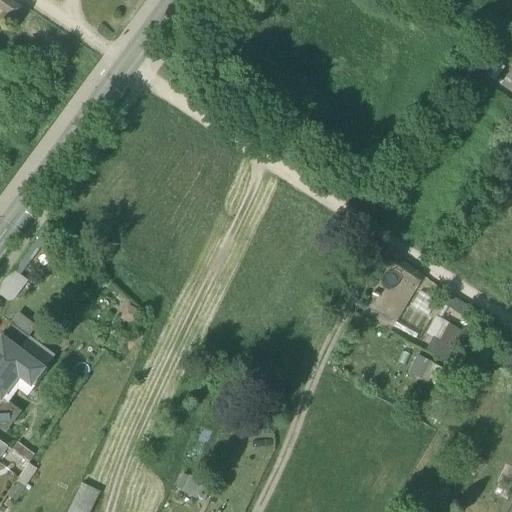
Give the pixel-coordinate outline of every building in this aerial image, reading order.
[(23,9),(9,0),(0,0),(0,10),(16,20),(23,9)] [(511,70),(502,83),(511,91),(511,70)] [(0,293),(12,302),(27,280),(12,270),(0,287),(0,293)] [(451,299),(447,310),(468,318),(472,307),(451,299)] [(445,363),(465,332),(436,315),(425,333),(433,338),(425,351),(445,363)] [(5,338),(20,350),(29,338),(10,325),(1,337),(4,339),(5,338)] [(32,341),(40,347),(46,339),(38,334),(32,341)] [(0,427),(5,431),(18,413),(0,400),(18,376),(33,386),(46,369),(20,350),(5,338),(4,339),(0,344),(0,427)] [(414,371),(427,378),(431,370),(436,372),(439,368),(421,358),(414,371)] [(14,439),(0,459),(0,468),(27,486),(38,469),(29,463),(35,453),(14,439)] [(498,482),(511,488),(511,472),(504,469),(498,482)] [(176,492),(204,504),(209,492),(182,480),(176,492)] [(7,497),(15,502),(24,488),(17,483),(7,497)] [(82,486),(69,511),(91,511),(99,494),(82,486)]
